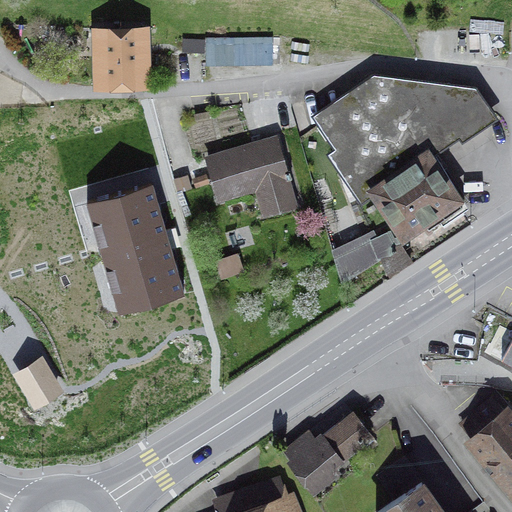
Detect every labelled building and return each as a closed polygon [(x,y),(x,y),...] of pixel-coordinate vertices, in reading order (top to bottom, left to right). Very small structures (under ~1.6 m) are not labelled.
[(49,29),(20,24),(15,48),(44,53),(49,29)] [(100,25),(102,79),(140,78),(138,24),(100,25)] [(270,35),(203,36),(204,65),(270,64),(270,35)] [(318,116),(406,241),(457,204),(429,162),(499,122),(484,96),(463,92),(382,82),(318,116)] [(296,206),(277,140),(210,159),(221,197),(256,187),(265,215),(296,206)] [(153,186),(88,205),(120,315),(185,297),(153,186)] [(390,274),(409,263),(390,229),(332,262),(344,283),(383,261),(390,274)] [(43,357),(13,375),(34,411),(65,393),(43,357)] [(460,425),(511,489),(511,418),(493,398),(460,425)] [(367,433),(352,414),(322,439),(314,429),(283,454),(307,482),(367,433)] [(389,511),(441,511),(423,487),(389,511)] [(289,511),(285,498),(237,511),(289,511)]
